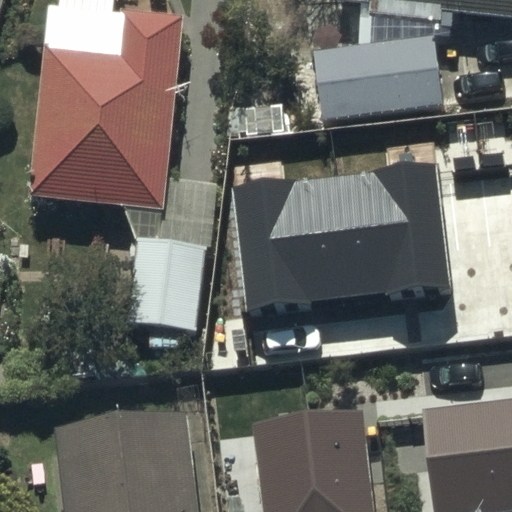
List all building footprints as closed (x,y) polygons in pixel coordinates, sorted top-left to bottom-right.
[(511,0),(348,0),(348,5),(511,25),(511,0)] [(172,183),(189,30),(61,16),(40,206),(135,217),(146,248),(137,331),(217,339),(233,190),(172,183)] [(432,38),(313,52),(321,120),(440,106),(432,38)] [(437,162),(235,187),(251,314),(453,290),(437,162)] [(511,400),(425,411),(436,511),(504,511),(511,511),(511,400)] [(375,511),(363,412),(252,425),(263,511),(375,511)] [(66,435),(74,511),(207,511),(198,421),(66,435)]
